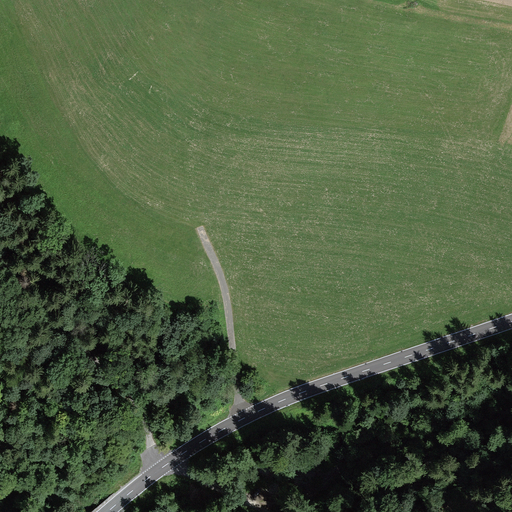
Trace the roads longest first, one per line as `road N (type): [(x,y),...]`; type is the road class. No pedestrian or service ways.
road 1 (tertiary): [(511,321),(263,408),(174,458),(106,511)]
road 2 (track): [(161,467),(132,398),(0,256)]
road 3 (track): [(244,417),(224,286),(201,228)]
